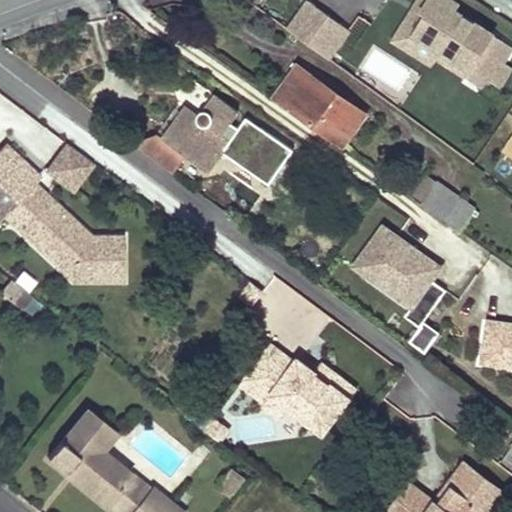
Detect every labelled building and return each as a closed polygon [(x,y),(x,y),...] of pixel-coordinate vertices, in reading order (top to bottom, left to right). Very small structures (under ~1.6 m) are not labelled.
[(306,0),(305,0),(285,28),(327,58),(348,29),(306,0)] [(434,57),(466,77),(482,88),(487,80),(499,87),(511,68),(503,62),(511,47),(511,46),(453,8),(456,3),(452,0),(420,0),(418,4),(393,39),(430,63),(434,57)] [(297,64),(273,99),(285,108),(310,73),(297,64)] [(310,73),(285,108),(340,147),(365,113),(310,73)] [(186,154),(208,170),(214,162),(227,172),(244,150),(222,134),(238,112),(214,94),(199,115),(185,106),(162,137),(158,133),(132,144),(172,173),(186,154)] [(93,161),(68,142),(47,170),(73,189),(93,161)] [(39,178),(5,146),(0,151),(0,219),(4,215),(33,184),(39,178)] [(426,174),(410,197),(420,204),(437,181),(426,174)] [(437,181),(420,204),(459,231),(474,208),(437,181)] [(33,184),(4,215),(20,231),(49,199),(33,184)] [(75,236),(59,221),(65,214),(49,199),(20,231),(73,280),(122,280),(122,237),(90,237),(81,229),(75,236)] [(81,229),(65,214),(59,221),(75,236),(81,229)] [(446,292),(431,281),(441,268),(383,226),(353,267),(411,308),(406,315),(421,326),(426,319),(446,292)] [(28,294),(11,281),(2,292),(19,305),(28,294)] [(262,292),(250,284),(242,296),(253,304),(262,292)] [(511,323),(488,320),(481,363),(511,368),(511,323)] [(421,326),(409,341),(425,353),(436,337),(421,326)] [(241,385),(267,403),(272,395),(289,408),(324,434),(357,389),(336,373),(330,381),(315,370),(299,358),(296,362),(271,344),(241,385)] [(330,381),(336,373),(321,362),(315,370),(330,381)] [(267,403),(264,406),(282,419),(289,408),(272,395),(267,403)] [(102,506),(105,502),(129,473),(100,449),(113,433),(84,409),(45,458),(102,506)] [(216,418),(205,433),(219,443),(230,428),(216,418)] [(409,484),(390,510),(393,511),(487,511),(495,502),(499,505),(506,495),(463,463),(444,490),(444,498),(439,506),(434,502),(409,484)] [(230,469),(217,487),(230,496),(243,478),(230,469)] [(129,473),(105,502),(116,511),(130,511),(148,490),(129,473)] [(148,490),(130,511),(180,511),(150,487),(148,490)] [(444,490),(434,502),(439,506),(444,498),(444,490)] [(495,502),(487,511),(493,511),(499,505),(495,502)]
